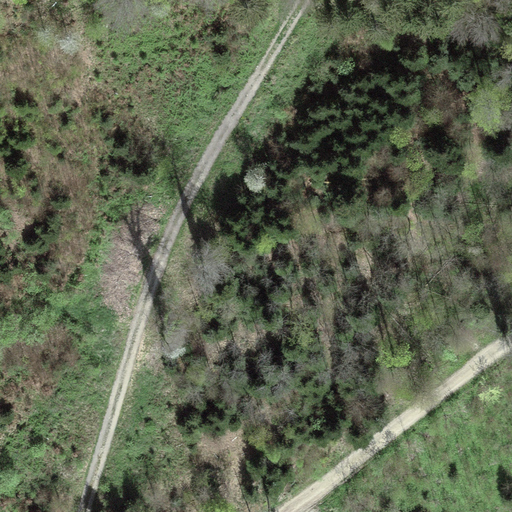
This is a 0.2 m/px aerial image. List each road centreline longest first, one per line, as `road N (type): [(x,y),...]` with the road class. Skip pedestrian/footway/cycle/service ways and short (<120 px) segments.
road 1 (track): [(79,511),(165,237),(265,46),(299,0)]
road 2 (track): [(291,511),(511,337)]
